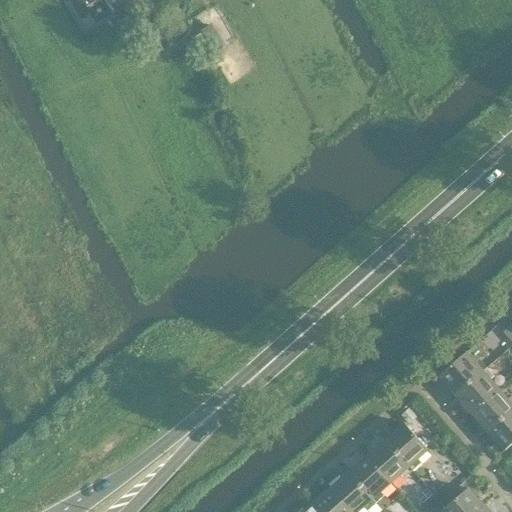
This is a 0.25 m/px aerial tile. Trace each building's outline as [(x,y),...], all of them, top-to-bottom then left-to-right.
[(503,333),(511,343),(511,326),(503,333)] [(456,396),(483,372),(467,353),(439,377),(456,396)] [(456,396),(472,414),(499,390),(483,372),(456,396)] [(472,414),(488,433),(511,411),(511,404),(499,390),(472,414)] [(409,410),(402,416),(409,424),(416,417),(409,410)] [(511,445),(511,411),(488,433),(505,451),(511,445)] [(386,441),(410,468),(428,451),(404,424),(386,441)] [(410,468),(386,441),(367,457),(391,484),(410,468)] [(349,473),(373,500),(391,484),(367,457),(349,473)] [(331,489),(350,511),(359,511),(373,500),(349,473),(331,489)] [(445,485),(433,495),(441,504),(453,493),(445,485)] [(312,505),(318,511),(350,511),(331,489),(312,505)] [(442,511),(480,511),(485,508),(468,489),(442,511)] [(426,511),(431,511),(441,504),(433,495),(421,505),(426,511)]
